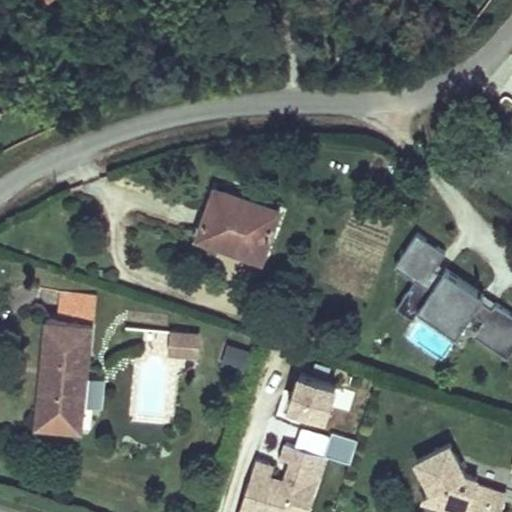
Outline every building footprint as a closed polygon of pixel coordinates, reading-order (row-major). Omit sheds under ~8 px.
[(281,210),(216,186),(198,237),(263,261),(281,210)] [(482,302),(443,275),(439,281),(428,273),(442,253),(416,235),(393,269),(413,282),(393,311),(409,322),(413,317),(453,344),(471,317),(480,323),(470,337),(506,362),(511,352),(511,318),(492,305),(488,311),(480,306),(482,302)] [(95,293),(62,289),(59,320),(92,323),(95,293)] [(84,410),(92,323),(59,320),(48,318),(40,405),(84,410)] [(197,332),(171,329),(168,352),(195,354),(197,332)] [(224,364),(247,367),(249,347),(227,344),(224,364)] [(287,417),(329,427),(339,386),(297,376),(287,417)] [(84,410),(40,405),(37,428),(82,432),(84,410)] [(297,445),(351,462),(358,441),(304,423),(297,445)] [(310,511),(327,455),(286,443),(279,467),(255,460),(239,511),(310,511)] [(498,511),(500,506),(488,502),(491,493),(474,487),(476,482),(464,478),(448,448),(414,465),(436,509),(445,511),(498,511)] [(500,506),(503,497),(491,493),(488,502),(500,506)]
